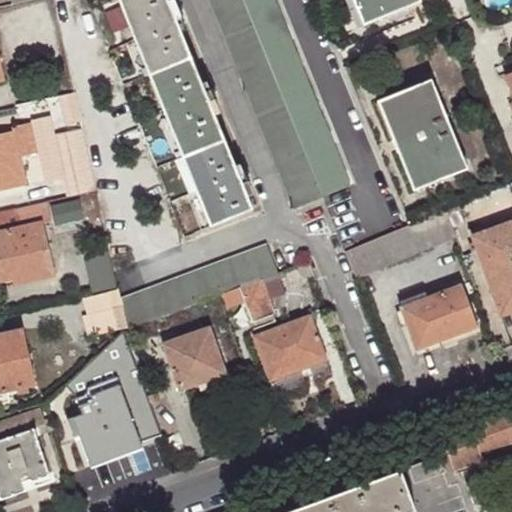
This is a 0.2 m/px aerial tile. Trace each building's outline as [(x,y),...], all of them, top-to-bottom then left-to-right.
[(167,0),(118,0),(151,78),(192,61),(180,32),(185,30),(172,0),(171,0),(168,2),(167,0)] [(210,0),(294,209),(322,197),(243,0),(210,0)] [(243,0),(322,197),(350,185),(274,0),(243,0)] [(422,0),(421,0),(357,0),(367,24),(422,0)] [(192,61),(151,78),(184,159),(225,142),(214,115),(219,113),(206,84),(202,86),(192,61)] [(511,70),(503,74),(511,97),(511,70)] [(431,78),(385,98),(399,134),(393,137),(399,153),(406,149),(420,188),(467,169),(431,78)] [(74,93),(58,97),(64,124),(80,121),(74,93)] [(399,134),(385,98),(378,100),(393,137),(399,134)] [(65,178),(55,135),(50,115),(33,118),(33,122),(40,153),(47,181),(65,178)] [(22,157),(40,153),(33,122),(13,127),(14,131),(0,134),(0,190),(28,185),(22,157)] [(69,196),(97,191),(82,129),(55,135),(65,178),(69,196)] [(235,165),(225,142),(184,159),(211,225),(252,209),(246,194),(252,192),(240,163),(235,165)] [(413,191),(420,188),(406,149),(399,153),(413,191)] [(511,220),(511,221),(507,208),(472,221),(476,234),(472,236),(500,315),(511,310),(511,220)] [(455,237),(446,210),(344,252),(354,278),(455,237)] [(0,230),(0,260),(1,261),(5,281),(12,278),(19,277),(19,284),(54,276),(41,221),(0,230)] [(261,280),(278,272),(266,244),(120,299),(122,308),(127,329),(221,294),(240,287),(261,280)] [(274,314),(261,280),(240,287),(253,322),(274,314)] [(477,327),(462,283),(398,307),(415,351),(477,327)] [(122,308),(120,299),(119,291),(85,298),(88,316),(82,316),(87,336),(117,330),(113,309),(122,308)] [(325,359),(310,315),(254,336),(270,379),(325,359)] [(199,383),(225,375),(209,328),(163,343),(178,390),(199,383)] [(0,334),(0,392),(35,385),(22,330),(0,334)] [(161,434),(123,330),(65,386),(79,400),(70,403),(82,436),(77,438),(85,461),(161,434)] [(229,384),(225,375),(199,383),(202,390),(210,387),(211,390),(229,384)] [(49,432),(41,408),(1,419),(7,439),(0,440),(0,495),(1,498),(26,490),(22,483),(49,474),(37,435),(49,432)] [(489,424),(443,442),(456,480),(485,469),(480,455),(511,445),(511,416),(489,424)] [(415,511),(401,473),(343,494),(295,511),(415,511)]
